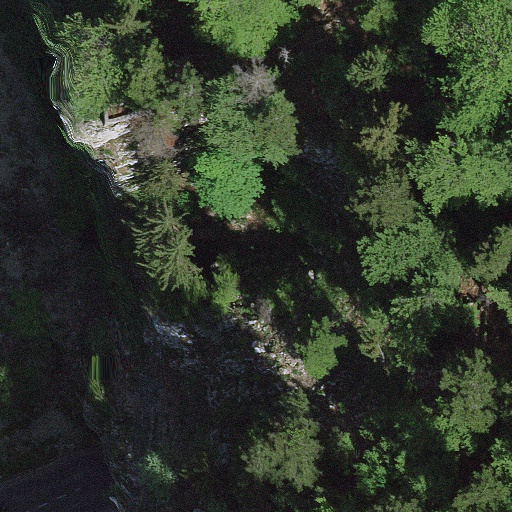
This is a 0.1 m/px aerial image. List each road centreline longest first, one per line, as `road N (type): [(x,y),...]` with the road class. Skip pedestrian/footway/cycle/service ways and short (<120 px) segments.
road 1 (secondary): [(25,511),(165,434),(217,378),(248,305),(253,213)]
road 2 (secondary): [(452,0),(511,286)]
road 3 (secondary): [(245,164),(203,0)]
